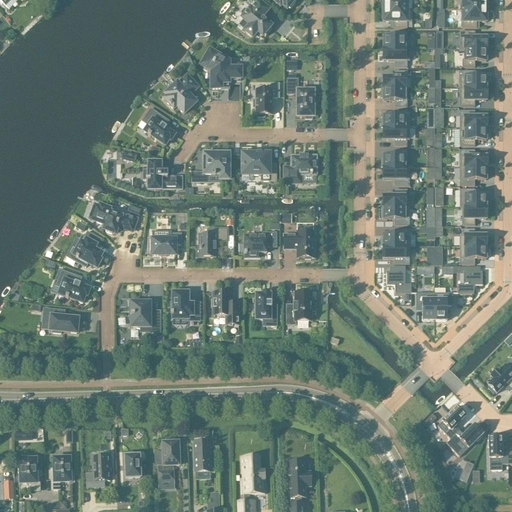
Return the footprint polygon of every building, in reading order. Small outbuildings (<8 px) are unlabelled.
[(0,0),(0,2),(5,7),(9,11),(19,0),(18,0),(0,0)] [(273,0),(286,12),(296,2),(293,0),(273,0)] [(407,11),(406,0),(382,0),(383,2),(381,2),(381,11),(407,11)] [(461,0),(462,11),(488,11),(488,2),(486,2),(485,0),(461,0)] [(241,17),(242,19),(241,20),(249,27),(244,33),(252,39),(257,33),(263,38),(264,36),(266,38),(272,31),(270,29),(271,28),(261,20),(268,12),(258,3),(251,11),(250,10),(249,11),(247,10),(243,10),(241,13),(241,17)] [(407,30),(407,11),(381,11),(381,20),(383,20),(383,23),(392,23),(392,30),(407,30)] [(488,20),(488,11),(462,11),(462,30),(476,30),(476,23),(486,23),(486,20),(488,20)] [(383,50),(407,50),(407,33),(394,33),(394,39),(383,39),(383,50)] [(464,51),(486,51),(486,39),(474,39),(474,33),(459,33),(459,51),(464,51)] [(409,50),(407,50),(383,50),(383,62),(394,62),(394,68),(407,69),(407,63),(409,63),(409,50)] [(444,51),(434,51),(434,64),(439,64),(439,56),(444,56),(444,51)] [(486,63),(486,51),(464,51),(464,61),(462,61),(462,69),(474,69),(474,63),(486,63)] [(221,88),(227,88),(228,88),(228,85),(228,84),(228,82),(240,82),(240,70),(239,70),(239,65),(228,65),(228,63),(218,57),(213,54),(209,61),(204,69),(203,70),(211,75),(211,90),(221,90),(221,88)] [(383,90),(404,90),(404,78),(407,78),(407,72),(394,72),(394,78),(383,78),(383,90)] [(459,91),(486,91),(486,78),(474,78),(474,72),(462,72),(462,78),(459,78),(459,90),(459,91)] [(161,98),(166,103),(173,110),(176,107),(184,115),(191,108),(189,107),(194,102),(189,96),(198,88),(187,77),(178,85),(177,84),(169,91),(161,98)] [(287,80),(287,96),(296,96),(296,118),(305,118),(305,121),(312,121),(312,118),(313,118),(313,109),(316,109),(316,101),(313,101),(313,92),(297,92),(297,80),(287,80)] [(253,101),(253,109),(255,109),(255,116),(257,116),(257,119),(264,119),(264,116),(271,116),(272,99),(279,99),(279,85),(271,85),(271,91),(255,91),(255,101),(253,101)] [(404,90),(383,90),(383,91),(381,91),(381,99),(383,99),(383,102),(394,102),(394,108),(407,108),(407,90),(404,90)] [(486,91),(459,91),(459,108),(474,108),(474,102),(486,102),(486,91)] [(150,110),(144,119),(150,123),(144,133),(148,135),(147,136),(150,138),(151,137),(165,147),(169,141),(170,142),(174,136),(165,130),(166,130),(165,129),(169,123),(150,110)] [(383,128),(409,128),(409,112),(394,112),(394,118),(383,118),(383,128)] [(459,130),(486,130),(486,118),(474,118),(474,112),(459,112),(459,130)] [(443,116),(435,116),(434,129),(443,129),(443,116)] [(409,141),(409,128),(383,128),(383,141),(394,141),(394,147),(407,147),(407,141),(409,141)] [(434,129),(426,129),(426,141),(434,142),(434,135),(434,129)] [(486,131),(486,130),(459,130),(459,148),(474,148),(474,142),(486,142),(486,139),(487,139),(488,131),(486,131)] [(160,150),(151,148),(150,154),(158,156),(160,150)] [(138,156),(130,154),(131,152),(124,150),(124,152),(123,152),(121,161),(136,164),(138,156)] [(383,169),(407,169),(407,151),(394,151),(394,157),(383,157),(383,169)] [(459,169),(486,169),(486,157),(474,157),(474,151),(459,151),(459,169)] [(242,155),(242,177),(260,177),(260,183),(276,183),(276,165),(269,165),(269,155),(261,155),(261,154),(256,154),(256,155),(252,155),(252,154),(243,154),(243,155),(242,155)] [(191,176),(191,184),(207,184),(207,176),(211,176),(211,177),(215,177),(215,176),(220,176),(220,181),(229,181),(229,155),(203,155),(203,174),(198,174),(198,176),(191,176)] [(282,168),(282,185),(301,185),(301,176),(315,176),(315,174),(317,174),(317,160),(315,160),(315,158),(308,158),(308,157),(299,157),(299,158),(291,158),(291,168),(282,168)] [(142,171),(142,182),(147,182),(147,192),(161,192),(161,191),(181,191),(181,178),(167,178),(167,173),(161,173),(161,163),(147,163),(147,171),(142,171)] [(409,169),(407,169),(383,169),(383,181),(394,181),(394,187),(409,187),(409,169)] [(434,169),(427,169),(427,180),(441,180),(441,169),(434,169)] [(486,170),(486,169),(459,169),(459,187),(474,187),(474,181),(486,181),(486,178),(487,178),(487,170),(486,170)] [(383,208),(407,208),(407,194),(407,191),(394,191),(394,197),(383,197),(383,208)] [(462,209),(486,209),(486,208),(487,208),(487,200),(486,200),(486,197),(474,197),(474,191),(459,191),(459,209),(462,209)] [(94,208),(89,222),(105,227),(103,231),(105,232),(106,233),(111,235),(113,235),(115,235),(116,231),(121,233),(120,235),(121,235),(123,230),(132,233),(136,221),(122,215),(121,218),(108,213),(109,211),(99,207),(98,210),(94,208)] [(130,207),(128,213),(139,217),(141,211),(130,207)] [(409,208),(407,208),(383,208),(383,210),(381,210),(381,218),(383,218),(383,221),(394,221),(394,227),(409,227),(409,208)] [(427,209),(426,209),(426,218),(434,218),(434,209),(432,209),(427,209)] [(486,209),(462,209),(462,227),(474,227),(474,221),(486,221),(486,209)] [(280,216),(280,225),(291,225),(291,215),(280,216)] [(426,218),(425,229),(418,229),(418,235),(425,235),(425,243),(433,242),(433,238),(441,238),(441,228),(434,228),(434,218),(426,218)] [(86,227),(78,223),(75,229),(83,233),(86,227)] [(196,259),(208,259),(214,259),(214,252),(215,252),(215,243),(227,243),(227,230),(209,230),(209,235),(199,236),(199,249),(196,249),(196,259)] [(383,248),(409,248),(409,230),(394,230),(394,236),(383,236),(383,239),(381,239),(381,247),(383,247),(383,248)] [(459,249),(486,249),(486,236),(474,236),(474,230),(462,230),(462,236),(459,236),(459,249)] [(152,232),(151,232),(151,241),(151,257),(175,257),(175,246),(181,246),(181,234),(170,234),(170,232),(152,232)] [(76,250),(73,257),(81,261),(79,265),(85,269),(87,266),(96,270),(101,261),(99,260),(102,255),(94,251),(100,240),(87,233),(81,244),(78,243),(75,249),(76,250)] [(244,253),(244,256),(244,259),(258,259),(258,254),(266,254),(266,248),(276,248),(276,234),(262,234),(262,237),(244,237),(244,253)] [(296,236),(284,236),(284,250),(296,250),(296,259),(304,259),(304,261),(311,261),(311,259),(313,259),(313,252),(315,252),(315,242),(313,242),(313,234),(296,234),(296,236)] [(409,266),(409,248),(383,248),(383,260),(394,260),(394,266),(409,266)] [(440,248),(425,248),(426,262),(434,262),(440,262),(440,248)] [(486,249),(459,249),(459,266),(474,266),(474,260),(486,260),(486,257),(487,257),(487,249),(486,249)] [(389,273),(386,273),(386,287),(394,287),(394,296),(404,296),(411,296),(411,286),(405,286),(405,268),(389,268),(389,273)] [(59,271),(55,282),(63,284),(59,296),(82,304),(85,297),(86,298),(89,290),(78,287),(81,279),(59,271)] [(463,286),(457,286),(457,296),(473,296),(473,287),(482,287),(482,273),(463,273),(463,286)] [(188,304),(188,296),(188,294),(172,294),(172,304),(170,304),(170,311),(172,311),(172,321),(188,321),(188,317),(200,317),(200,304),(188,304)] [(229,305),(229,301),(229,294),(213,294),(213,301),(211,301),(211,310),(213,310),(213,317),(225,317),(225,326),(238,326),(238,305),(229,305)] [(254,305),(254,311),(256,311),(256,321),(267,321),(267,328),(277,328),(277,306),(271,306),(271,304),(270,304),(270,296),(269,296),(269,294),(262,294),(262,296),(256,296),(256,305),(254,305)] [(293,310),(286,310),(286,326),(295,326),(295,323),(311,323),(311,313),(315,313),(315,304),(311,304),(311,294),(294,294),(294,305),(293,305),(293,310)] [(434,295),(415,295),(415,307),(422,307),(422,322),(434,322),(434,295)] [(452,295),(434,295),(434,322),(446,322),(446,307),(452,307),(452,295)] [(129,302),(129,316),(131,316),(131,329),(149,329),(149,334),(160,334),(160,314),(150,314),(150,304),(139,304),(139,302),(129,302)] [(76,335),(78,320),(64,318),(64,312),(43,310),(42,324),(50,325),(49,332),(52,332),(52,334),(61,335),(61,333),(76,335)] [(504,367),(487,384),(489,386),(487,387),(489,388),(487,390),(493,395),(495,394),(496,395),(502,389),(503,389),(506,386),(511,391),(511,390),(511,374),(504,367)] [(450,415),(437,428),(450,441),(459,433),(454,428),(465,418),(456,409),(454,411),(453,410),(449,415),(450,415)] [(422,425),(427,429),(436,420),(432,415),(422,425)] [(450,441),(446,445),(459,459),(476,442),(477,443),(481,438),(481,437),(483,435),(474,426),(463,437),(459,433),(450,441)] [(501,439),(489,439),(489,472),(502,472),(502,466),(507,466),(507,454),(501,454),(501,439)] [(209,443),(193,443),(194,474),(210,473),(209,443)] [(163,467),(158,467),(159,492),(174,491),(173,467),(179,467),(178,444),(162,444),(162,452),(163,467)] [(109,457),(92,458),(93,482),(110,482),(109,457)] [(139,457),(124,457),(125,479),(140,479),(139,457)] [(244,502),(237,502),(237,511),(254,511),(254,502),(249,502),(249,496),(265,495),(264,481),(265,481),(264,472),(259,472),(259,457),(241,458),(243,496),(244,496),(244,502)] [(36,471),(35,461),(27,461),(27,459),(21,460),(21,461),(20,461),(20,476),(19,476),(19,483),(20,483),(20,485),(31,484),(32,492),(39,492),(39,471),(36,471)] [(55,460),(54,460),(54,470),(51,470),(51,491),(59,491),(59,484),(70,483),(70,482),(71,482),(71,474),(70,474),(69,460),(61,460),(61,459),(55,459),(55,460)] [(304,463),(288,463),(289,499),(288,499),(288,511),(302,511),(303,505),(302,505),(302,499),(305,499),(305,488),(311,488),(311,473),(305,473),(304,463)] [(459,481),(466,484),(473,466),(466,463),(459,481)] [(13,483),(3,483),(4,502),(14,502),(13,483)]
